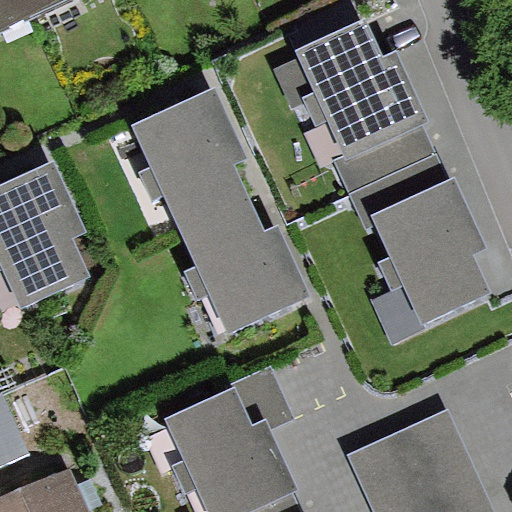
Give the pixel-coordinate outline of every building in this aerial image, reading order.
[(0,0),(0,41),(88,0),(0,0)] [(367,26),(299,59),(347,158),(335,164),(349,194),(429,155),(419,134),(428,130),(395,61),(386,66),(367,26)] [(214,97),(134,135),(232,342),(309,305),(275,233),(266,237),(236,174),(248,168),(214,97)] [(448,191),(434,159),(352,199),(369,234),(377,232),(424,333),(492,302),(473,260),(490,253),(458,186),(448,191)] [(88,241),(53,169),(0,194),(0,263),(26,318),(91,287),(72,249),(88,241)] [(238,397),(167,429),(203,511),(270,511),(298,500),(269,434),(295,422),(271,371),(234,387),(238,397)] [(0,473),(32,459),(4,399),(0,400),(0,473)] [(488,511),(444,417),(352,460),(375,511),(488,511)] [(68,478),(0,509),(0,511),(83,511),(80,504),(68,478)]
